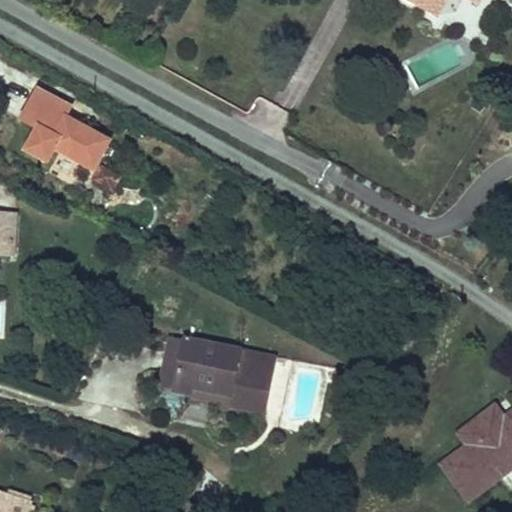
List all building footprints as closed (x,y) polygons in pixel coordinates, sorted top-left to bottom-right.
[(402,0),(435,19),(445,0),(402,0)] [(110,143),(65,120),(71,109),(39,92),(23,122),(40,130),(28,152),(48,163),(55,150),(96,170),(110,143)] [(0,256),(12,257),(15,214),(0,212),(0,256)] [(174,392),(185,341),(171,338),(160,389),(174,392)] [(231,397),(241,353),(185,341),(174,392),(193,396),(194,389),(231,397)] [(263,415),(275,360),(241,353),(231,397),(194,389),(193,396),(192,400),(263,415)] [(504,420),(495,408),(485,415),(496,431),(503,426),(500,423),(504,420)] [(511,414),(504,420),(500,423),(503,426),(496,431),(485,415),(459,434),(468,447),(442,466),(469,502),(511,470),(511,414)] [(32,499),(9,491),(7,497),(29,504),(32,499)] [(0,511),(30,511),(32,505),(29,504),(7,497),(0,494),(0,511)]
